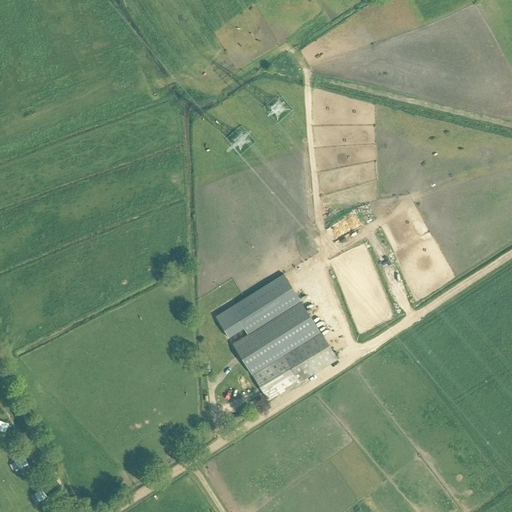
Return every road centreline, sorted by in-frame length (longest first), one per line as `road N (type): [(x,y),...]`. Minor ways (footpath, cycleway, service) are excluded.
road 1 (track): [(114,511),(356,356),(320,259),(244,146)]
road 2 (track): [(356,356),(511,255)]
road 3 (track): [(224,439),(208,360),(209,297)]
